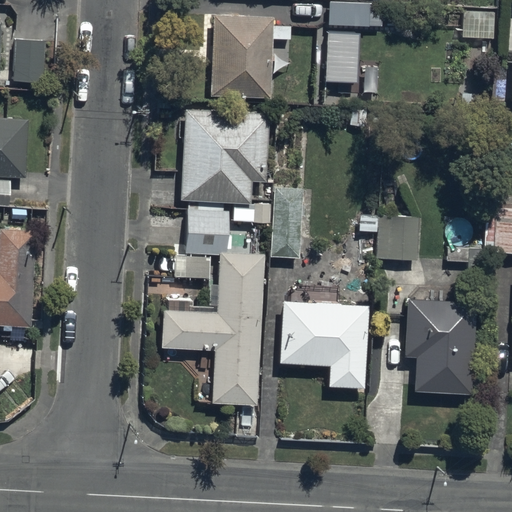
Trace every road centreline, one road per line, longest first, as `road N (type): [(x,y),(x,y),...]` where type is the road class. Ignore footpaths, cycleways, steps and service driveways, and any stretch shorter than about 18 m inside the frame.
road 1 (residential): [(87,494),(111,0)]
road 2 (tertiary): [(414,511),(87,494)]
